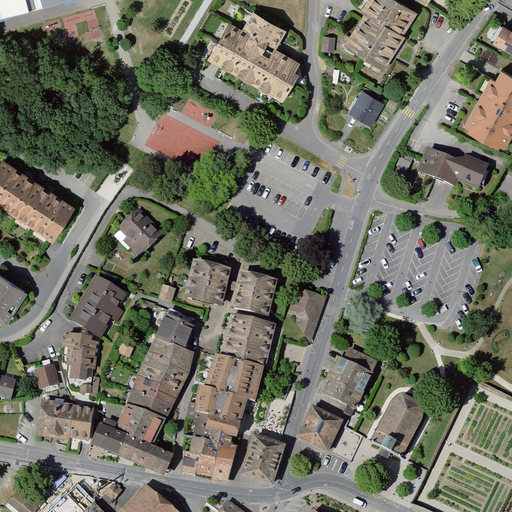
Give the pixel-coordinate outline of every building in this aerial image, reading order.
[(0,0),(0,18),(65,0),(0,0)] [(363,12),(344,44),(381,67),(402,33),(398,31),(412,8),(399,0),(365,0),(359,10),(363,12)] [(223,23),(203,59),(280,101),(300,64),(274,50),(286,28),(249,9),(238,31),(223,23)] [(511,29),(502,23),(492,40),(511,52),(511,29)] [(332,50),(334,36),(324,34),(322,49),(332,50)] [(489,77),(462,126),(502,148),(511,130),(511,74),(501,68),(494,80),(489,77)] [(362,90),(349,110),(369,123),(382,102),(362,90)] [(455,158),(429,148),(419,170),(456,185),(458,179),(478,187),(487,165),(466,156),(455,158)] [(72,206),(0,161),(0,209),(50,241),(72,206)] [(160,236),(136,212),(118,230),(128,240),(124,244),(138,258),(160,236)] [(229,270),(193,261),(183,297),(220,306),(229,270)] [(275,280),(239,272),(231,308),(267,315),(275,280)] [(0,323),(4,323),(24,292),(0,276),(0,323)] [(117,308),(126,295),(95,277),(69,319),(99,338),(111,319),(116,322),(122,311),(117,308)] [(158,298),(170,302),(175,289),(162,285),(158,298)] [(325,298),(295,288),(287,315),(317,325),(325,298)] [(273,324),(230,313),(220,356),(262,367),(273,324)] [(163,314),(153,337),(184,350),(193,327),(163,314)] [(90,336),(62,334),(60,348),(66,349),(64,366),(69,366),(68,379),(84,380),(86,368),(94,369),(96,342),(89,342),(90,336)] [(134,384),(174,399),(188,373),(191,353),(184,350),(153,337),(134,384)] [(121,344),(117,354),(127,357),(131,347),(121,344)] [(340,358),(323,393),(344,403),(354,408),(376,362),(348,348),(343,359),(340,358)] [(262,367),(220,356),(213,354),(204,387),(217,390),(247,398),(254,400),(262,367)] [(33,370),(38,388),(57,383),(52,365),(33,370)] [(81,392),(96,393),(97,385),(81,384),(81,392)] [(124,404),(164,419),(174,399),(134,384),(124,404)] [(217,390),(204,387),(196,386),(192,404),(187,403),(185,420),(205,424),(207,413),(211,413),(217,390)] [(247,398),(217,390),(211,413),(241,421),(247,398)] [(425,409),(395,393),(370,441),(400,457),(425,409)] [(38,401),(35,437),(68,440),(70,408),(71,404),(38,401)] [(260,402),(250,436),(275,444),(286,410),(260,402)] [(339,413),(349,417),(354,408),(344,403),(339,413)] [(124,404),(115,423),(128,429),(124,436),(152,446),(164,419),(124,404)] [(312,407),(297,439),(328,454),(343,423),(312,407)] [(70,408),(68,440),(86,441),(89,409),(70,408)] [(241,421),(211,413),(207,413),(205,424),(204,429),(207,430),(231,436),(236,437),(241,421)] [(89,445),(115,456),(124,436),(128,429),(115,423),(101,417),(89,445)] [(205,424),(185,420),(182,434),(181,453),(181,472),(194,474),(198,454),(202,455),(207,430),(204,429),(205,424)] [(230,444),(231,436),(207,430),(202,455),(198,454),(194,474),(211,477),(210,483),(226,484),(235,446),(230,444)] [(124,436),(115,456),(162,476),(171,453),(152,446),(124,436)] [(250,436),(238,477),(273,487),(286,447),(275,444),(250,436)] [(176,511),(143,485),(118,511),(98,511),(88,503),(79,511),(176,511)] [(112,485),(104,495),(113,502),(121,492),(112,485)] [(21,511),(33,511),(40,502),(17,489),(8,504),(21,511)] [(242,511),(228,501),(219,511),(242,511)]
